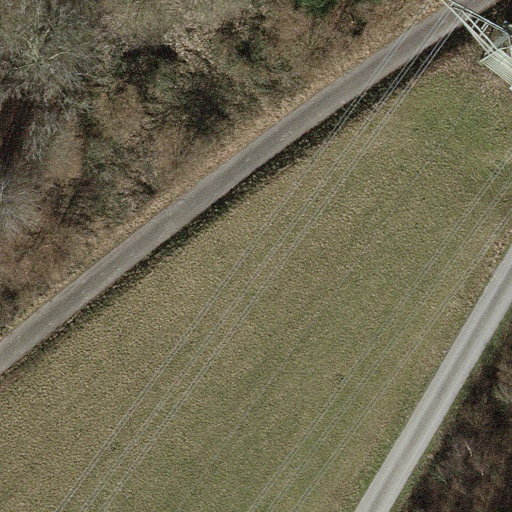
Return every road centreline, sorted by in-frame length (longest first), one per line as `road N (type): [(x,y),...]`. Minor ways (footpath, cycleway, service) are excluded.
road 1 (track): [(488,0),(165,224),(0,361)]
road 2 (unclassified): [(511,270),(381,511)]
